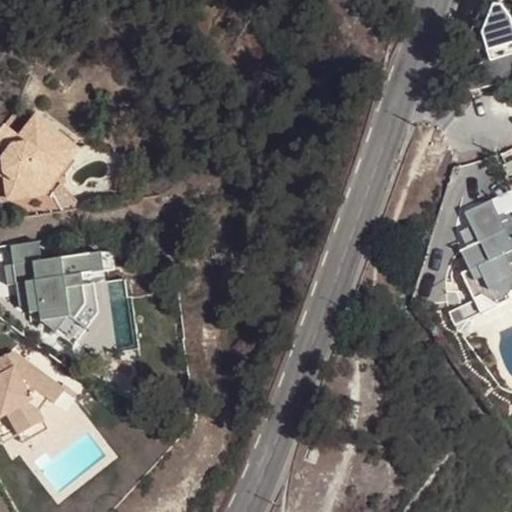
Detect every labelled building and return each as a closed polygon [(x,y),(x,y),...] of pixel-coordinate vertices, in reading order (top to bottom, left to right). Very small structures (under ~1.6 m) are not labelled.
[(494,55),(511,51),(511,8),(486,13),(494,55)] [(13,114),(4,125),(9,129),(18,117),(13,114)] [(4,125),(0,130),(0,166),(5,171),(6,179),(9,198),(44,194),(80,148),(37,115),(20,137),(9,129),(4,125)] [(61,183),(54,192),(65,212),(86,209),(61,183)] [(494,203),(467,215),(475,232),(468,236),(473,247),(462,252),(470,269),(461,273),(474,300),(480,313),(511,297),(511,241),(509,235),(494,203)] [(91,253),(4,266),(7,285),(17,283),(25,282),(27,291),(29,312),(56,332),(69,314),(75,319),(86,303),(82,275),(93,273),(101,263),(91,253)] [(82,275),(86,303),(103,280),(93,273),(82,275)] [(25,282),(17,283),(19,292),(27,291),(25,282)] [(455,325),(480,313),(474,300),(449,311),(455,325)] [(69,314),(56,332),(68,340),(80,323),(75,319),(69,314)] [(2,346),(0,347),(0,415),(1,417),(8,413),(20,434),(44,420),(40,412),(49,399),(56,404),(66,390),(44,373),(38,377),(31,365),(14,353),(7,357),(2,346)] [(31,365),(38,377),(44,373),(31,365)] [(44,420),(20,434),(25,443),(49,429),(44,420)]
